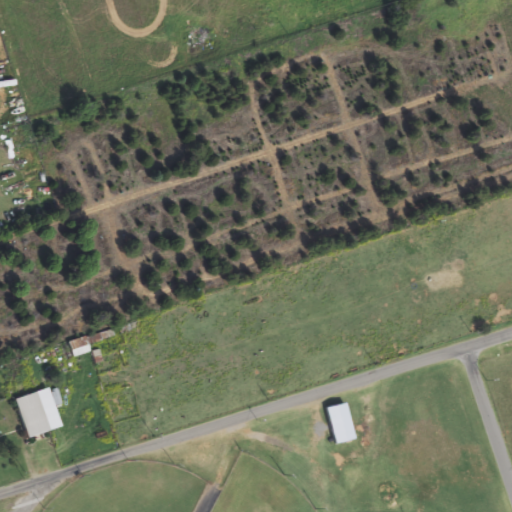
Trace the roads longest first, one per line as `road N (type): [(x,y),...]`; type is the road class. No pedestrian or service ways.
road 1 (residential): [(0,495),(511,334)]
road 2 (residential): [(511,496),(463,350)]
